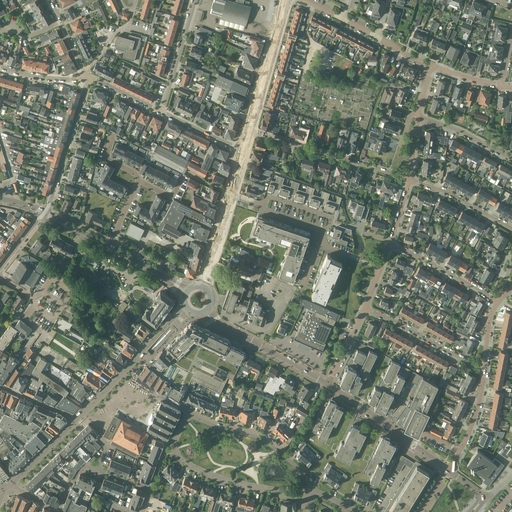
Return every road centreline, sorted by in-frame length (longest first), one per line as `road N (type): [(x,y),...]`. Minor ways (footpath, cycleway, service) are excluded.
road 1 (residential): [(190,417),(176,442),(184,462),(235,481),(312,491)]
road 2 (residential): [(410,178),(250,131)]
road 3 (residential): [(312,491),(268,443),(190,417)]
road 4 (tertiary): [(447,469),(327,385)]
road 5 (tertiary): [(202,286),(244,149)]
road 6 (residential): [(43,212),(88,77)]
road 7 (tertiary): [(327,385),(228,331),(207,311)]
road 8 (tertiary): [(250,131),(286,0)]
road 9 (residential): [(365,308),(484,366)]
road 10 (residential): [(498,301),(389,244)]
road 11 (residential): [(58,510),(84,466),(150,490)]
